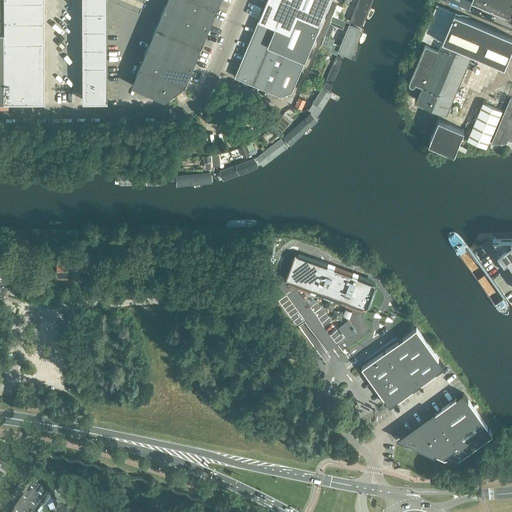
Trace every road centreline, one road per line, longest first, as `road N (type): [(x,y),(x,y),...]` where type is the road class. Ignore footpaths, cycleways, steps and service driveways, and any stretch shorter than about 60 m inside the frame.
road 1 (unclassified): [(374,458),(286,349),(235,307),(177,299),(56,307)]
road 2 (primary): [(364,488),(134,443)]
road 3 (unclassified): [(0,116),(174,119),(186,112),(205,73)]
road 4 (unclassified): [(205,73),(293,103),(335,0)]
road 5 (primary): [(134,443),(285,511)]
road 6 (primary): [(134,443),(0,417)]
road 7 (primary): [(511,489),(381,492)]
